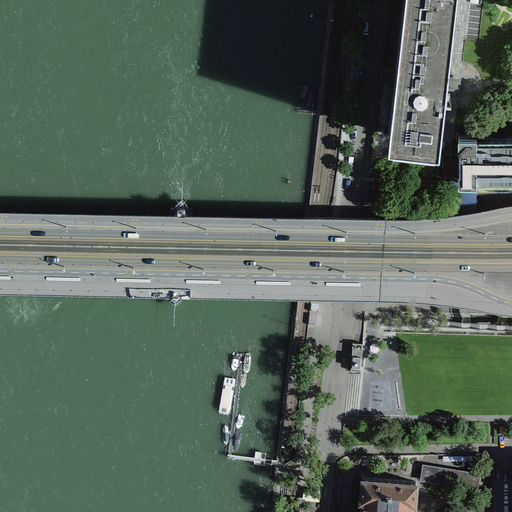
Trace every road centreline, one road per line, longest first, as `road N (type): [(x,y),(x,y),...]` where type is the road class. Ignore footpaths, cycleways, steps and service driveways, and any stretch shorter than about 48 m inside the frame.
road 1 (primary): [(0,254),(511,264)]
road 2 (primary): [(511,236),(0,227)]
road 3 (motorway): [(465,236),(0,228)]
road 4 (motorway): [(0,265),(378,271)]
road 5 (residential): [(350,228),(376,0)]
road 6 (motorway): [(378,271),(511,292)]
road 7 (motorway): [(378,271),(511,271)]
